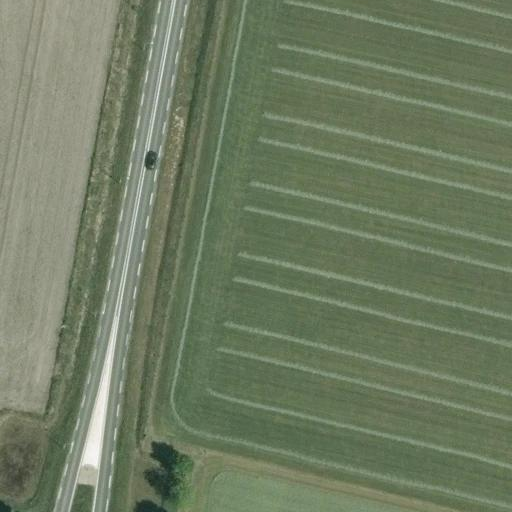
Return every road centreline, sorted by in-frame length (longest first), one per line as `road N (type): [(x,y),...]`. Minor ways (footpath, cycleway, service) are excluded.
road 1 (tertiary): [(110,344),(172,0)]
road 2 (tertiary): [(110,344),(63,511)]
road 3 (tertiary): [(99,511),(110,344)]
